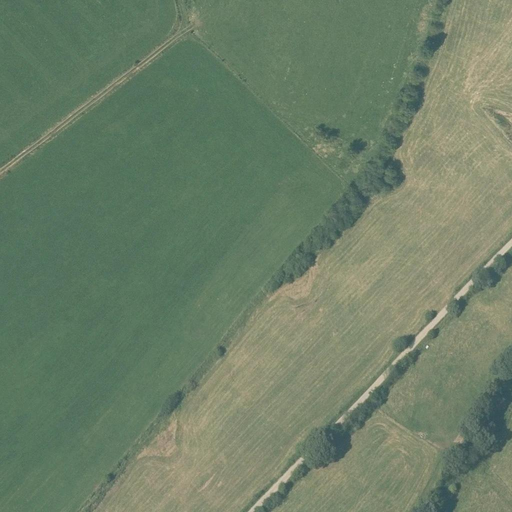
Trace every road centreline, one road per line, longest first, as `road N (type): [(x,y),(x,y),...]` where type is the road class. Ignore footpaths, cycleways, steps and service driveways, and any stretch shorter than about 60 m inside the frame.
road 1 (track): [(248,511),(511,243)]
road 2 (track): [(178,0),(176,35),(0,172)]
